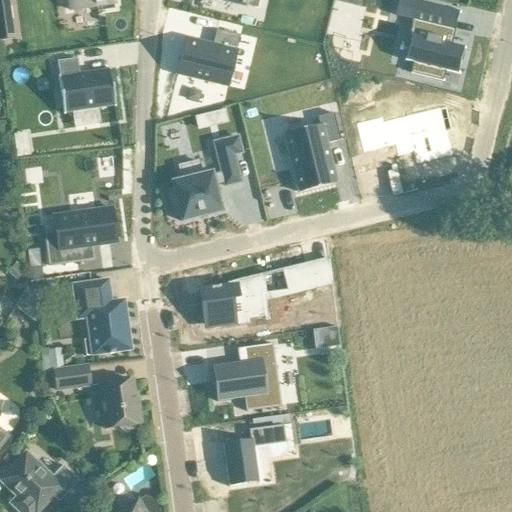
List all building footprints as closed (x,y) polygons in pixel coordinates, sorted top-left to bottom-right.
[(8,0),(0,0),(0,20),(11,19),(8,0)] [(67,0),(69,10),(117,3),(116,0),(67,0)] [(412,0),(400,0),(397,16),(428,24),(424,40),(413,38),(407,63),(418,66),(416,76),(441,82),(443,72),(459,75),(465,50),(449,46),(453,29),(448,28),(452,10),(412,0)] [(185,39),(177,74),(228,86),(240,36),(216,30),(212,46),(185,39)] [(77,59),(57,62),(59,77),(58,77),(64,115),(65,114),(65,113),(114,106),(114,107),(116,107),(110,69),(108,69),(108,71),(79,75),(77,59)] [(319,125),(283,134),(298,192),(335,183),(325,144),(339,140),(332,113),(317,117),(319,125)] [(174,190),(168,191),(175,217),(180,215),(182,222),(221,212),(214,187),(224,184),(225,187),(240,183),(233,155),(241,153),(237,138),(214,143),(221,172),(212,175),(211,173),(202,176),(198,162),(179,167),(182,181),(172,183),(174,190)] [(29,149),(16,151),(17,158),(30,156),(29,149)] [(56,234),(45,236),(49,267),(94,261),(94,259),(89,260),(87,250),(92,249),(92,247),(117,243),(112,209),(53,217),(56,234)] [(329,260),(282,272),(282,273),(283,274),(287,290),(287,293),(331,282),(329,260)] [(16,264),(8,274),(17,282),(26,271),(16,264)] [(234,287),(201,292),(205,326),(247,320),(247,319),(265,317),(262,294),(266,294),(263,278),(263,276),(231,284),(231,286),(233,285),(234,287)] [(108,281),(72,286),(76,309),(85,308),(90,340),(84,341),(86,356),(109,353),(109,355),(114,354),(114,353),(131,350),(128,332),(128,331),(128,330),(126,331),(124,320),(127,320),(127,318),(126,318),(124,301),(111,303),(108,281)] [(26,288),(15,307),(36,323),(31,288),(26,288)] [(239,363),(212,367),(212,368),(215,368),(219,400),(217,401),(217,402),(244,399),(246,412),(269,409),(266,389),(279,387),(278,386),(277,386),(274,366),(276,366),(275,364),(274,364),(271,346),(273,346),(273,344),(237,349),(237,351),(245,350),(247,362),(239,363)] [(49,350),(41,351),(44,372),(54,371),(61,370),(58,350),(49,351),(49,350)] [(56,391),(90,386),(87,366),(61,370),(54,371),(56,391)] [(141,424),(138,407),(137,394),(134,394),(132,380),(99,385),(105,429),(119,427),(119,428),(123,431),(132,430),(136,426),(135,425),(141,424)] [(250,440),(222,444),(228,487),(259,483),(254,448),(285,444),(283,426),(249,431),(250,440)] [(321,433),(285,458),(294,470),(329,445),(321,433)] [(0,480),(0,481),(17,497),(10,504),(18,511),(38,511),(53,497),(59,502),(79,481),(63,466),(52,477),(26,453),(0,480)] [(154,511),(155,508),(149,499),(144,498),(137,503),(137,502),(122,511),(114,500),(95,511),(154,511)]
